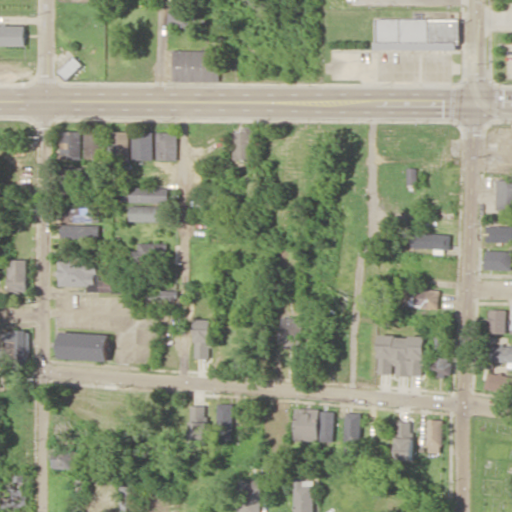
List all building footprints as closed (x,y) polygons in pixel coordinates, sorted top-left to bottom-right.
[(169,26),(191,27),(191,11),(170,10),(169,26)] [(460,18),(378,19),(378,49),(460,48),(460,18)] [(26,25),(0,24),(0,45),(26,45),(26,25)] [(175,49),(174,80),(220,81),(221,50),(175,49)] [(59,71),(67,80),(84,64),(75,55),(59,71)] [(254,127),(243,127),(243,131),(235,131),(235,158),(254,158),(254,127)] [(103,157),(102,130),(86,131),(87,157),(103,157)] [(130,130),(111,131),(112,161),(130,160),(130,130)] [(82,159),(83,131),(61,131),(61,159),(82,159)] [(135,159),(155,159),(155,131),(135,131),(135,159)] [(178,159),(179,132),(159,131),(158,159),(178,159)] [(408,183),(417,184),(418,168),(409,167),(408,183)] [(498,210),(511,210),(511,179),(500,179),(498,210)] [(64,199),(83,199),(84,188),(65,187),(64,199)] [(131,202),(170,202),(170,187),(132,187),(131,202)] [(131,220),(166,221),(167,206),(131,205),(131,220)] [(99,207),(63,206),(63,220),(99,221),(99,207)] [(101,225),(63,224),(62,238),(101,239),(101,225)] [(487,241),(511,241),(511,225),(487,225),(487,241)] [(452,233),(411,231),(410,247),(451,249),(452,233)] [(154,262),(155,243),(140,242),(139,262),(154,262)] [(486,269),(511,270),(511,269),(511,250),(487,250),(486,269)] [(28,259),(10,258),(9,291),(28,291),(28,259)] [(60,286),(89,285),(89,291),(99,290),(99,259),(60,260),(60,286)] [(403,306),(439,307),(440,288),(404,287),(403,306)] [(179,290),(146,289),(145,298),(179,300),(179,290)] [(508,309),(490,308),(489,332),(507,333),(508,309)] [(303,347),(304,317),(283,316),(282,346),(303,347)] [(213,319),(197,319),(196,357),(212,357),(213,319)] [(446,348),(446,320),(434,320),(434,348),(446,348)] [(30,330),(8,331),(10,363),(31,362),(30,330)] [(61,358),(110,360),(111,334),(61,332),(61,358)] [(426,375),(426,335),(379,335),(379,373),(395,373),(395,375),(426,375)] [(489,360),(511,361),(511,345),(490,345),(489,360)] [(452,376),(453,357),(433,356),(432,375),(452,376)] [(511,374),(488,372),(486,389),(511,391),(511,374)] [(220,403),(219,438),(233,439),(235,403),(220,403)] [(208,405),(191,405),(192,444),(209,444),(208,405)] [(296,440),(335,441),(336,411),(321,410),(321,408),(297,407),(296,440)] [(362,440),(362,412),(348,412),(347,440),(362,440)] [(444,419),(430,418),(429,452),(443,452),(444,419)] [(414,460),(413,421),(396,421),(397,460),(414,460)] [(76,469),(77,448),(54,447),(53,468),(76,469)] [(26,474),(15,475),(15,480),(3,480),(3,497),(0,497),(0,508),(27,508),(26,474)] [(295,511),(315,511),(316,480),(304,480),(304,475),(296,475),(295,511)] [(238,511),(262,511),(263,479),(240,478),(238,511)] [(135,511),(136,485),(122,485),(121,511),(135,511)]
